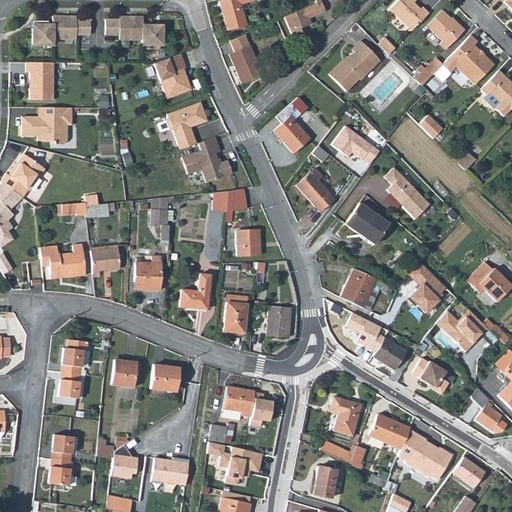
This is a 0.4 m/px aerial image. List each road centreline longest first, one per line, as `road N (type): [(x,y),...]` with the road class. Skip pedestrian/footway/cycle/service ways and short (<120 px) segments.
road 1 (residential): [(296,368),(225,359),(96,309),(43,303)]
road 2 (residential): [(237,119),(294,254),(311,348)]
road 3 (residential): [(505,462),(311,348)]
road 4 (residential): [(362,0),(237,119)]
road 5 (residential): [(296,368),(271,511)]
road 6 (residential): [(190,0),(237,119)]
road 7 (residential): [(33,386),(19,511)]
